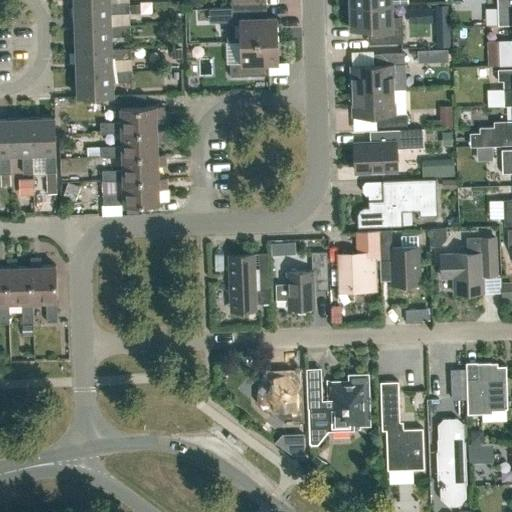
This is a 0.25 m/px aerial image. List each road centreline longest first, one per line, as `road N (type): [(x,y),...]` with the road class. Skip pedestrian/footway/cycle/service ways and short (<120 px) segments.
road 1 (residential): [(81,344),(511,330)]
road 2 (residential): [(199,225),(286,220),(311,203),(318,181),(314,97)]
road 3 (residential): [(199,225),(196,140),(208,115),(232,103),(314,97)]
road 4 (tertiary): [(281,511),(183,449),(83,451)]
